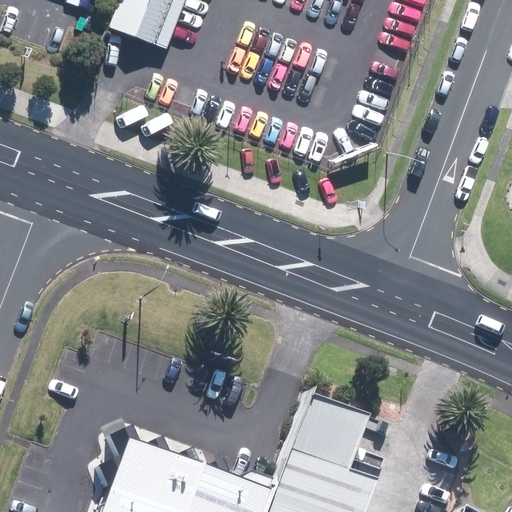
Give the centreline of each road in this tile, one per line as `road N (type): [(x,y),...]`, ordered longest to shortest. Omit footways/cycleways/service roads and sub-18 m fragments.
road 1 (secondary): [(48,178),(391,303)]
road 2 (unclassified): [(507,0),(391,303)]
road 3 (unclassified): [(0,307),(48,178)]
road 4 (secondary): [(391,303),(511,354)]
